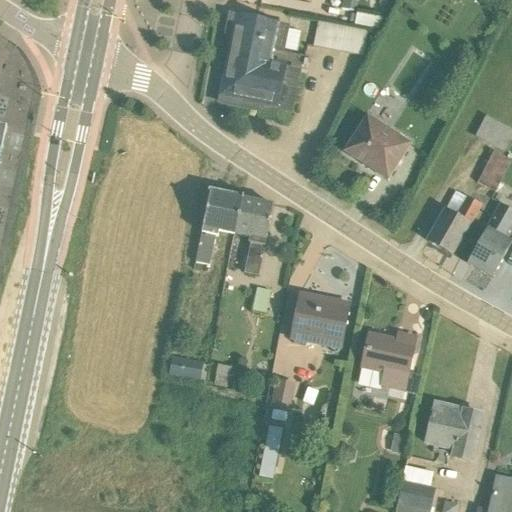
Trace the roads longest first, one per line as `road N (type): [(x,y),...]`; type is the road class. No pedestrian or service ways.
road 1 (residential): [(162,98),(212,141),(511,329)]
road 2 (primary): [(72,49),(48,173),(39,281)]
road 3 (primary): [(39,281),(97,62)]
road 4 (primary): [(0,470),(39,281)]
